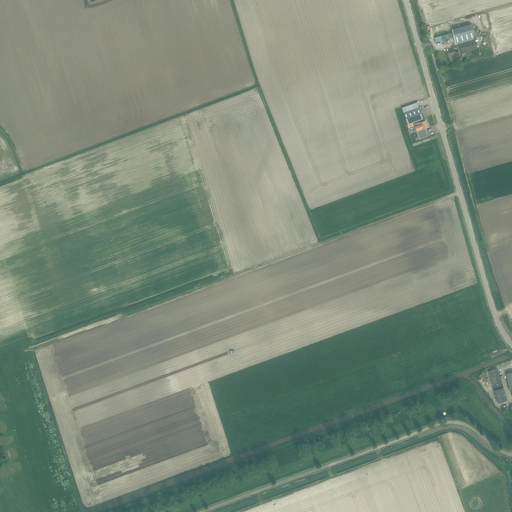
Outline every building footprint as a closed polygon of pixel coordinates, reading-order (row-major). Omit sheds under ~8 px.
[(461,53),(477,48),(474,39),(475,38),(471,24),(451,29),(455,44),(457,43),(459,51),(455,52),(455,51),(449,52),(451,61),(462,57),(461,53)] [(435,42),(452,37),(451,33),(434,38),(435,42)] [(409,106),(402,108),(403,113),(408,125),(409,128),(413,126),(412,123),(423,119),(419,108),(417,103),(409,106)] [(426,120),(414,124),(420,139),(428,136),(425,129),(429,127),(426,120)] [(498,403),(507,400),(497,369),(488,371),(498,403)]
